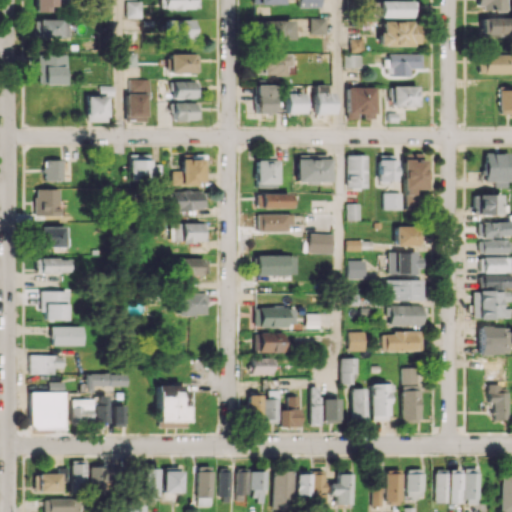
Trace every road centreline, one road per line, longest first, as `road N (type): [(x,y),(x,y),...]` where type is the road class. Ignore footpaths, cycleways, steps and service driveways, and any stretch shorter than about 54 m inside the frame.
road 1 (residential): [(8,0),(8,511)]
road 2 (residential): [(511,444),(8,445)]
road 3 (residential): [(511,136),(8,136)]
road 4 (residential): [(230,0),(230,445)]
road 5 (residential): [(450,0),(450,444)]
